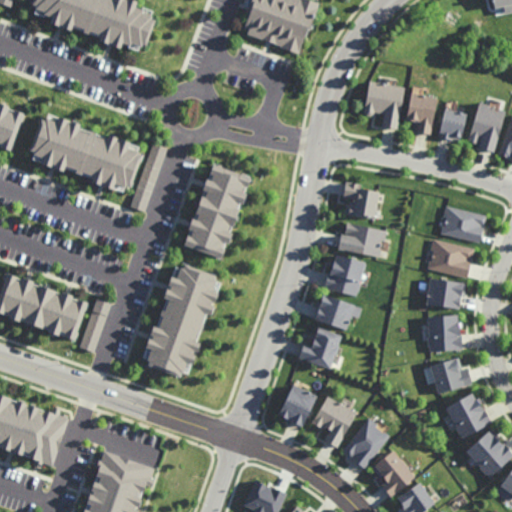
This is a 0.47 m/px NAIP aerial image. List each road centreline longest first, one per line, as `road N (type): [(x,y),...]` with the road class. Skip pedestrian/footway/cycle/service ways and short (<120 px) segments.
road 1 (residential): [(386,0),(335,85),(287,286),(208,511)]
road 2 (residential): [(0,353),(287,455),(361,511)]
road 3 (residential): [(511,190),(320,141)]
road 4 (residential): [(511,224),(496,302),(511,390)]
